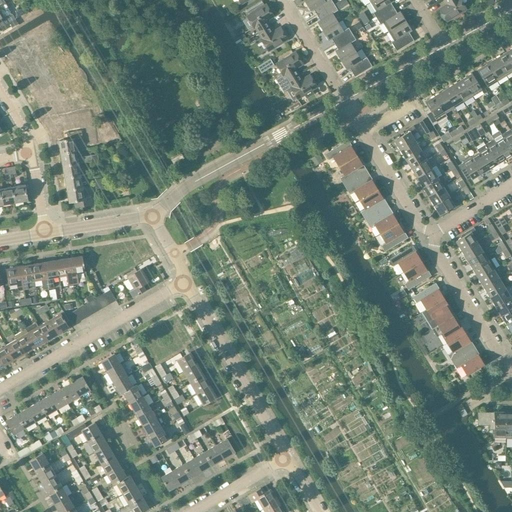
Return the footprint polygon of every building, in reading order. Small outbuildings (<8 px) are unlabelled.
[(313,9),(316,15),(334,4),(331,0),(307,0),(305,2),(311,11),(313,9)] [(373,13),(376,19),(394,8),(390,3),(393,1),(392,0),(373,0),(370,2),(375,11),(373,13)] [(444,0),(448,5),(439,10),(446,21),(452,17),(452,19),(459,14),(459,13),(466,9),(460,0),(444,0)] [(261,1),(243,12),(244,12),(245,11),(248,16),(247,17),(253,28),(255,27),(259,33),(269,27),(265,21),(273,16),(266,5),(264,6),(261,1)] [(0,28),(0,29),(15,20),(15,19),(5,4),(0,7),(0,28)] [(317,22),(323,31),(337,22),(332,14),(338,10),(334,4),(316,15),(320,20),(317,22)] [(382,23),(388,32),(405,21),(400,12),(397,14),(394,8),(376,19),(380,25),(382,23)] [(0,36),(0,41),(4,48),(25,35),(18,24),(23,21),(20,16),(18,17),(15,19),(15,20),(0,29),(3,34),(0,36)] [(366,16),(361,20),(364,25),(369,22),(366,16)] [(405,21),(388,32),(393,41),(391,42),(396,51),(414,41),(408,32),(411,31),(405,21)] [(331,39),(334,44),(352,34),(348,28),(343,31),(337,22),(323,31),(329,40),(331,39)] [(357,31),(358,30),(362,27),(359,22),(354,25),(357,31)] [(269,27),(259,33),(262,39),(261,40),(268,51),(275,46),(275,47),(282,43),(282,42),(287,39),(280,28),(272,33),(269,27)] [(335,51),(341,61),(355,52),(350,43),(356,40),(352,34),(334,44),(338,50),(335,51)] [(17,55),(20,60),(34,51),(25,35),(4,48),(11,59),(17,55)] [(249,45),(256,40),(253,36),(246,40),(249,45)] [(282,74),(276,77),(281,85),(298,74),(294,69),(302,64),(295,52),(290,56),(289,55),(283,59),(283,60),(276,64),(282,74)] [(355,52),(341,61),(347,70),(349,68),(354,77),(372,66),(366,57),(361,61),(355,52)] [(511,64),(505,53),(495,59),(506,76),(511,72),(511,64)] [(495,59),(486,64),(497,81),(506,76),(495,59)] [(497,81),(486,64),(477,70),(487,87),(497,81)] [(471,73),(462,79),(472,96),(482,90),(471,73)] [(298,74),(281,85),(284,91),(290,87),(297,98),(304,94),(306,98),(313,93),(311,90),(316,87),(310,76),(301,80),(298,74)] [(462,79),(453,85),(463,102),(472,96),(462,79)] [(453,85),(443,91),(454,108),(463,102),(453,85)] [(443,91),(434,96),(445,113),(454,108),(443,91)] [(445,113),(434,96),(425,102),(429,109),(425,112),(433,125),(447,117),(445,113)] [(501,101),(495,105),(497,109),(504,106),(501,101)] [(495,105),(488,109),(491,113),(497,109),(495,105)] [(469,113),(473,118),(476,122),(482,119),(479,114),(477,116),(473,110),(469,113)] [(491,117),(493,121),(496,126),(500,123),(497,119),(498,118),(496,114),(491,117)] [(473,118),(467,122),(470,126),(476,122),(473,118)] [(419,122),(427,134),(428,133),(432,131),(425,119),(419,122)] [(394,141),(400,150),(415,141),(411,134),(416,131),(413,126),(405,130),(407,133),(394,141)] [(461,126),(455,129),(457,134),(464,130),(461,126)] [(474,127),(466,132),(472,142),(480,137),(479,135),(477,131),(474,127)] [(457,134),(455,129),(449,133),(451,138),(457,134)] [(511,133),(510,130),(501,135),(511,151),(511,133)] [(65,141),(58,142),(60,154),(76,152),(74,141),(82,138),(81,131),(64,134),(65,141)] [(431,139),(436,137),(432,131),(428,133),(431,139)] [(448,131),(440,136),(443,142),(451,138),(449,133),(448,131)] [(499,131),(491,136),(493,140),(505,159),(511,154),(511,151),(501,135),(499,131)] [(117,135),(106,137),(107,145),(118,143),(122,142),(119,135),(118,135),(117,135)] [(493,140),(485,145),(497,164),(505,159),(493,140)] [(333,157),(338,166),(356,156),(350,146),(349,147),(345,141),(325,154),(328,160),(333,157)] [(400,150),(405,159),(420,150),(415,141),(400,150)] [(435,145),(439,152),(443,149),(440,143),(435,145)] [(485,145),(477,150),(479,153),(489,169),(497,164),(485,145)] [(443,149),(439,152),(443,158),(447,155),(443,149)] [(405,159),(411,169),(426,160),(420,150),(405,159)] [(60,154),(62,166),(78,164),(78,163),(91,161),(90,156),(77,158),(76,152),(60,154)] [(479,153),(471,158),(480,174),(489,169),(479,153)] [(181,154),(171,160),(173,164),(183,158),(181,154)] [(318,154),(311,158),(315,164),(321,160),(318,154)] [(339,178),(344,186),(365,174),(360,166),(362,165),(356,156),(338,166),(344,175),(339,178)] [(471,158),(458,166),(466,180),(471,177),(472,179),(480,174),(471,158)] [(411,169),(417,178),(432,169),(426,160),(411,169)] [(446,164),(450,170),(455,167),(451,161),(446,164)] [(62,166),(64,179),(80,176),(80,175),(78,164),(62,166)] [(455,167),(450,170),(454,176),(458,174),(455,167)] [(417,178),(422,187),(437,178),(432,169),(417,178)] [(354,191),(359,200),(377,189),(371,180),(369,181),(365,174),(344,186),(349,194),(354,191)] [(64,179),(66,191),(82,188),(81,183),(86,182),(84,175),(80,175),(80,176),(64,179)] [(422,187),(428,196),(443,187),(446,185),(441,176),(437,178),(422,187)] [(458,182),(461,188),(466,186),(462,180),(458,182)] [(13,187),(12,187),(15,203),(27,201),(25,185),(13,187)] [(466,186),(461,188),(465,195),(470,192),(466,186)] [(0,190),(0,189),(0,191),(2,205),(15,203),(12,187),(0,190)] [(428,196),(434,205),(449,196),(443,187),(428,196)] [(82,188),(66,191),(69,203),(74,202),(75,208),(92,205),(90,195),(84,196),(82,188)] [(360,212),(365,220),(386,207),(381,200),(383,199),(377,189),(359,200),(365,209),(360,212)] [(449,196),(434,205),(439,215),(452,207),(454,210),(461,205),(458,199),(455,199),(452,194),(449,196)] [(374,225),(380,234),(397,223),(392,214),(390,215),(386,207),(365,220),(370,228),(374,225)] [(494,223),(498,229),(502,226),(498,220),(494,223)] [(397,223),(380,234),(385,243),(381,246),(384,252),(405,239),(402,234),(403,233),(397,223)] [(487,227),(491,233),(495,230),(491,224),(487,227)] [(502,226),(498,229),(501,235),(506,232),(502,226)] [(462,237),(456,241),(461,251),(476,242),(480,239),(473,227),(461,235),(462,237)] [(495,230),(491,233),(494,239),(499,237),(495,230)] [(467,260),(485,249),(486,248),(481,239),(476,242),(461,251),(467,260)] [(498,245),(502,252),(506,249),(502,243),(498,245)] [(398,263),(403,272),(421,261),(415,252),(413,253),(410,247),(389,260),(393,266),(398,263)] [(467,260),(473,269),(490,259),(491,258),(485,249),(467,260)] [(82,256),(69,259),(73,285),(78,284),(77,274),(84,273),(82,256)] [(69,259),(57,261),(59,277),(66,276),(68,286),(73,285),(69,259)] [(473,269),(478,279),(496,268),(490,259),(473,269)] [(57,261),(44,263),(48,289),(54,288),(53,278),(59,277),(57,261)] [(421,261),(403,272),(409,281),(404,284),(408,290),(428,277),(425,272),(426,271),(421,261)] [(44,263),(32,265),(34,281),(41,280),(43,290),(48,289),(44,263)] [(32,265),(19,267),(23,290),(29,289),(28,282),(34,281),(32,265)] [(23,290),(19,267),(7,269),(9,285),(17,284),(18,291),(23,290)] [(478,279),(484,288),(499,279),(496,274),(499,272),(496,268),(478,279)] [(142,270),(128,279),(134,289),(129,291),(132,298),(146,290),(143,285),(149,281),(142,270)] [(91,278),(94,284),(99,280),(96,275),(91,278)] [(484,288),(489,297),(505,288),(508,285),(503,277),(499,279),(484,288)] [(420,300),(426,309),(441,300),(443,298),(438,289),(436,290),(433,284),(412,297),(416,303),(420,300)] [(489,297),(495,306),(510,297),(505,288),(489,297)] [(110,290),(104,293),(111,304),(116,300),(110,290)] [(403,290),(397,294),(400,299),(406,295),(403,290)] [(104,293),(99,296),(105,307),(111,304),(104,293)] [(91,294),(85,298),(88,303),(89,302),(94,299),(91,294)] [(276,295),(269,299),(273,305),(280,301),(276,295)] [(99,296),(94,299),(100,310),(105,307),(99,296)] [(501,315),(511,308),(511,296),(510,297),(495,306),(501,315)] [(399,300),(403,306),(409,302),(405,297),(399,300)] [(427,321),(432,329),(452,316),(448,309),(449,308),(443,298),(441,300),(426,309),(421,312),(427,321)] [(100,310),(94,299),(89,302),(95,313),(100,310)] [(88,303),(84,305),(90,316),(95,313),(89,302),(88,303)] [(84,305),(79,308),(85,319),(90,316),(84,305)] [(45,313),(42,307),(36,311),(40,316),(45,313)] [(20,308),(13,309),(19,317),(23,314),(20,309),(20,308)] [(79,308),(73,312),(79,322),(85,319),(79,308)] [(511,308),(501,315),(506,325),(511,321),(511,308)] [(19,317),(13,309),(8,310),(13,320),(19,317)] [(79,322),(73,312),(68,315),(74,325),(79,322)] [(60,314),(49,320),(57,334),(68,328),(65,323),(68,321),(64,314),(61,316),(60,314)] [(441,334),(447,343),(464,332),(458,323),(457,324),(452,316),(432,329),(437,337),(441,334)] [(49,320),(38,327),(46,341),(57,334),(49,320)] [(25,328),(25,329),(35,347),(46,341),(38,327),(35,322),(25,328)] [(333,328),(325,332),(328,338),(336,334),(333,328)] [(14,336),(16,339),(25,354),(35,347),(25,329),(14,336)] [(447,355),(452,363),(473,350),(468,343),(470,342),(464,332),(447,343),(452,352),(447,355)] [(16,339),(5,346),(14,360),(25,354),(16,339)] [(318,345),(310,349),(313,354),(320,349),(318,345)] [(5,346),(0,348),(0,361),(3,366),(14,360),(5,346)] [(134,349),(138,355),(143,352),(139,346),(134,349)] [(346,347),(340,351),(343,355),(348,351),(346,347)] [(302,348),(296,351),(301,360),(307,356),(302,348)] [(473,350),(452,363),(456,369),(461,366),(466,375),(467,375),(470,379),(483,371),(480,367),(484,364),(478,355),(476,355),(473,350)] [(100,362),(107,373),(120,365),(114,354),(100,362)] [(177,361),(183,372),(197,365),(190,354),(177,361)] [(154,366),(158,373),(163,369),(160,363),(154,366)] [(107,373),(113,384),(126,376),(120,365),(107,373)] [(183,372),(190,383),(203,376),(197,365),(183,372)] [(147,379),(156,374),(152,368),(147,371),(148,374),(144,377),(146,379),(147,379)] [(163,369),(158,373),(161,378),(166,375),(163,369)] [(156,374),(147,379),(151,386),(154,384),(155,386),(161,383),(156,374)] [(126,376),(113,384),(120,395),(123,394),(133,388),(126,376)] [(190,383),(196,394),(209,387),(203,376),(190,383)] [(82,377),(71,383),(79,396),(89,390),(82,377)] [(71,383),(60,389),(68,402),(79,396),(71,383)] [(167,388),(171,395),(176,391),(185,385),(184,384),(175,389),(173,385),(167,388)] [(133,388),(123,394),(129,404),(143,396),(137,386),(133,388)] [(457,386),(451,390),(455,397),(461,393),(457,386)] [(196,394),(202,405),(216,398),(209,387),(196,394)] [(60,389),(49,396),(57,409),(68,402),(60,389)] [(160,393),(163,399),(169,396),(165,390),(160,393)] [(176,391),(171,395),(173,399),(179,396),(176,391)] [(49,396),(38,402),(46,415),(57,409),(49,396)] [(129,404),(135,415),(149,407),(143,396),(129,404)] [(38,402),(27,408),(35,421),(46,415),(38,402)] [(93,409),(96,413),(101,410),(102,410),(99,405),(93,409)] [(135,415),(142,426),(155,418),(149,407),(135,415)] [(180,410),(183,416),(189,413),(185,407),(180,410)] [(27,408),(16,415),(24,428),(35,421),(27,408)] [(467,414),(464,409),(459,412),(462,417),(467,414)] [(172,414),(176,421),(182,418),(178,411),(172,414)] [(477,414),(477,425),(489,425),(489,429),(494,429),(494,434),(493,434),(493,435),(494,435),(494,438),(493,438),(506,438),(506,411),(498,411),(498,412),(483,412),(483,414),(477,414)] [(189,413),(183,416),(186,421),(192,418),(189,413)] [(82,414),(76,417),(80,423),(85,420),(82,414)] [(24,428),(16,415),(5,421),(13,434),(24,428)] [(80,423),(76,417),(72,420),(71,419),(68,421),(71,427),(73,425),(74,426),(80,423)] [(142,426),(148,437),(162,429),(155,418),(142,426)] [(182,418),(176,421),(179,426),(185,423),(182,418)] [(82,433),(87,441),(101,434),(94,423),(86,427),(84,424),(65,434),(69,441),(82,433)] [(61,427),(55,430),(58,436),(64,432),(61,427)] [(162,429),(148,437),(155,448),(168,440),(162,429)] [(199,429),(193,433),(196,438),(202,435),(199,429)] [(58,436),(55,430),(48,434),(51,439),(58,436)] [(196,438),(193,433),(187,436),(191,442),(196,438)] [(87,441),(94,452),(107,445),(101,434),(87,441)] [(226,439),(215,446),(223,459),(234,453),(226,439)] [(177,442),(171,445),(174,451),(180,448),(177,442)] [(36,448),(33,444),(23,449),(23,448),(17,452),(20,457),(20,456),(30,451),(36,448)] [(66,447),(69,452),(74,449),(71,444),(66,447)] [(94,452),(100,463),(113,455),(107,445),(94,452)] [(174,451),(171,445),(166,449),(169,454),(174,451)] [(215,446),(204,452),(212,466),(223,459),(215,446)] [(59,451),(61,456),(67,453),(64,448),(59,451)] [(74,449),(69,452),(72,458),(78,455),(74,449)] [(204,452),(193,458),(201,472),(212,466),(204,452)] [(29,461),(35,472),(48,464),(42,453),(29,461)] [(67,453),(61,456),(65,462),(70,459),(67,453)] [(100,463),(106,474),(120,466),(113,455),(100,463)] [(193,458),(182,465),(190,478),(201,472),(193,458)] [(35,472),(41,483),(54,475),(48,464),(35,472)] [(78,468),(81,474),(87,471),(84,465),(78,468)] [(182,465),(171,471),(179,485),(190,478),(182,465)] [(116,483),(126,477),(120,466),(106,474),(113,485),(116,483)] [(71,473),(74,478),(80,475),(76,469),(71,473)] [(87,471),(81,474),(85,480),(90,476),(87,471)] [(179,485),(171,471),(160,477),(168,491),(179,485)] [(41,483),(48,494),(61,486),(54,475),(41,483)] [(80,475),(74,478),(77,484),(83,481),(80,475)] [(116,483),(122,494),(136,486),(130,475),(126,477),(116,483)] [(511,488),(511,481),(511,480),(500,481),(504,488),(511,488)] [(48,494),(54,505),(67,497),(61,486),(48,494)] [(122,494),(129,505),(142,497),(136,486),(122,494)] [(91,490),(94,496),(100,493),(97,487),(91,490)] [(257,500),(263,509),(277,501),(270,490),(263,494),(260,488),(247,496),(251,503),(257,500)] [(84,494),(87,500),(93,497),(89,491),(84,494)] [(100,493),(94,496),(97,501),(99,501),(103,498),(100,493)] [(54,505),(58,511),(66,511),(74,508),(67,497),(54,505)] [(93,497),(87,500),(90,505),(96,502),(93,497)] [(142,497),(129,505),(132,511),(142,511),(149,508),(142,497)] [(277,501),(263,509),(264,511),(282,511),(283,511),(284,510),(281,505),(279,505),(277,501)]
